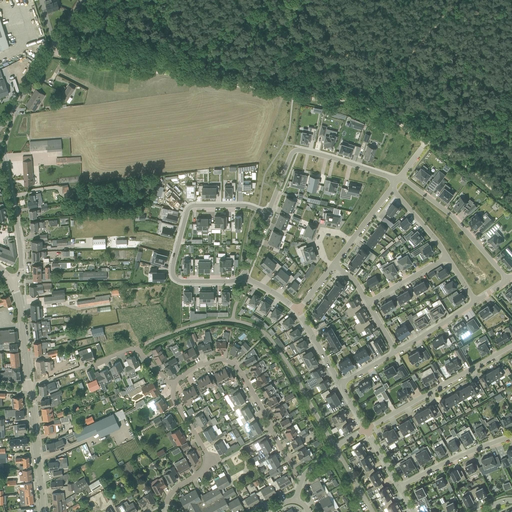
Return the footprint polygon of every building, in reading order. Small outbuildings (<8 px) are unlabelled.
[(57,2),(52,3),(51,0),(49,0),(45,1),(46,5),(48,11),(54,9),(55,10),(58,9),(59,9),(57,2)] [(0,50),(9,47),(0,18),(0,50)] [(60,61),(51,77),(54,79),(63,63),(60,61)] [(0,96),(8,94),(6,85),(5,86),(3,79),(0,79),(0,96)] [(75,89),(69,85),(61,97),(67,101),(75,89)] [(36,90),(26,105),(33,109),(37,104),(39,105),(45,95),(36,90)] [(354,122),(353,126),(362,129),(364,123),(351,118),(350,121),(354,122)] [(322,126),(319,134),(324,135),(323,140),(324,140),(323,143),(324,144),(324,146),(328,147),(327,148),(331,149),(331,148),(332,148),(333,145),(334,144),(335,140),(336,140),(337,137),(336,137),(336,136),(329,134),(325,133),(326,127),(322,126)] [(307,133),(302,132),(302,133),(301,133),(301,135),(302,135),(300,142),(307,143),(308,140),(310,140),(310,139),(314,140),(316,129),(309,127),(307,133)] [(61,139),(30,141),(31,152),(62,150),(61,139)] [(340,148),(339,152),(350,156),(351,153),(354,154),(357,146),(348,143),(347,146),(341,144),(341,145),(340,145),(339,148),(340,148)] [(376,148),(368,145),(366,152),(366,153),(364,159),(371,161),(372,158),(373,158),(376,148)] [(24,185),(32,185),(31,177),(32,177),(31,156),(23,156),(23,161),(24,185)] [(251,188),(255,188),(256,182),(251,182),(250,182),(250,184),(243,184),(243,180),(243,171),(251,170),(251,165),(238,167),(238,171),(238,185),(241,185),(241,191),(247,191),(247,190),(251,190),(251,188)] [(429,174),(430,173),(426,170),(425,171),(421,168),(419,171),(418,170),(414,175),(419,179),(420,178),(422,180),(423,179),(426,181),(428,179),(429,180),(432,176),(429,174)] [(292,182),(297,183),(297,188),(304,189),(306,182),(300,180),(302,174),(297,173),(298,172),(294,171),(293,175),(294,175),(292,182)] [(445,175),(440,171),(433,180),(438,184),(445,175)] [(321,191),(322,186),(317,185),(319,178),(318,179),(310,177),(310,176),(309,176),(306,191),(307,190),(315,192),(315,193),(316,193),(316,190),(321,191)] [(329,187),(325,186),(324,193),(330,194),(330,191),(336,192),(338,182),(337,182),(337,181),(333,180),(333,181),(330,181),(329,187)] [(448,202),(454,195),(443,187),(445,185),(441,182),(436,189),(440,191),(441,192),(439,195),(448,202)] [(359,190),(359,187),(355,186),(355,185),(355,186),(353,185),(352,185),(348,184),(347,189),(346,189),(346,188),(342,187),(339,197),(344,198),(345,194),(352,196),(352,194),(357,195),(358,193),(359,190)] [(164,187),(158,185),(155,195),(161,196),(164,187)] [(209,197),(209,185),(198,185),(198,191),(202,191),(202,196),(204,197),(209,197)] [(219,185),(209,185),(209,197),(213,197),(213,196),(216,197),(216,191),(219,191),(219,185)] [(225,185),(225,196),(225,197),(230,197),(230,196),(232,197),(232,191),(235,191),(235,185),(225,185)] [(34,194),(29,195),(30,201),(28,202),(29,207),(37,205),(36,200),(34,194)] [(296,207),(299,199),(293,196),(292,199),(286,197),(284,202),(295,207),(296,207)] [(468,203),(460,197),(456,203),(457,203),(454,207),(460,211),(463,208),(464,207),(468,210),(467,211),(469,214),(477,207),(475,204),(474,204),(472,203),(471,205),(468,203)] [(293,212),(295,207),(284,202),(282,208),(288,210),(287,213),(293,216),(294,213),(293,212)] [(82,206),(86,211),(90,208),(86,203),(82,206)] [(393,216),(399,208),(393,203),(387,211),(389,213),(386,217),(385,216),(382,220),(390,227),(394,223),(389,219),(392,215),(393,216)] [(176,222),(177,215),(172,214),(173,210),(163,208),(161,214),(167,216),(166,220),(176,222)] [(29,210),(30,218),(36,218),(36,213),(40,213),(40,209),(29,210)] [(332,216),(333,216),(333,213),(323,212),(322,218),(326,219),(325,224),(331,225),(332,216)] [(291,218),(293,216),(287,213),(286,216),(280,214),(277,219),(288,223),(290,218),(291,218)] [(341,221),(342,215),(339,214),(338,217),(333,216),(332,216),(331,225),(337,226),(338,221),(341,221)] [(480,218),(476,214),(471,218),(472,219),(469,222),(468,223),(471,225),(472,225),(473,225),(476,229),(479,226),(481,228),(479,230),(482,232),(494,222),(491,219),(491,220),(489,217),(486,220),(482,216),(480,218)] [(220,229),(220,216),(215,216),(215,222),(211,222),(211,225),(211,229),(220,229)] [(230,229),(230,222),(226,222),(226,216),(220,216),(220,229),(230,229)] [(241,229),(241,223),(242,223),(242,220),(241,220),(241,216),(235,216),(235,221),(231,221),(231,231),(236,231),(236,229),(241,229)] [(399,219),(390,227),(393,230),(400,224),(406,230),(409,227),(408,226),(412,223),(407,217),(401,222),(399,219)] [(202,231),(202,218),(196,218),(196,223),(193,223),(193,233),(197,233),(197,231),(202,231)] [(211,225),(208,225),(208,218),(202,218),(202,231),(202,233),(208,233),(208,231),(211,231),(211,229),(211,225)] [(147,219),(145,231),(154,232),(156,220),(147,219)] [(286,229),(288,223),(277,219),(275,225),(281,227),(280,230),(286,232),(287,229),(286,229)] [(30,222),(31,230),(44,229),(44,221),(30,222)] [(172,232),(173,229),(169,228),(170,224),(161,222),(160,227),(162,228),(161,234),(172,237),(173,232),(172,232)] [(317,227),(308,223),(306,229),(314,232),(317,227)] [(366,242),(373,247),(387,229),(381,223),(366,242)] [(497,223),(489,230),(492,234),(500,227),(497,223)] [(312,238),(314,232),(306,229),(305,228),(302,234),(301,234),(300,237),(306,239),(307,236),(312,238)] [(283,234),(285,235),(286,232),(280,230),(279,233),(273,231),(271,236),(280,240),(283,234)] [(412,230),(405,237),(408,241),(412,238),(417,244),(424,237),(423,237),(424,236),(422,234),(418,230),(415,233),(412,230)] [(489,246),(493,250),(502,242),(499,238),(498,238),(495,235),(487,242),(490,245),(489,246)] [(282,240),(280,240),(271,236),(269,242),(275,244),(273,247),(279,249),(280,246),(279,246),(282,240)] [(106,248),(105,238),(92,239),(93,249),(106,248)] [(0,250),(0,258),(14,264),(17,257),(14,239),(9,240),(11,254),(0,250)] [(42,240),(40,240),(32,241),(32,249),(46,248),(46,245),(42,245),(42,240)] [(300,246),(303,255),(314,252),(312,246),(307,247),(306,244),(300,246)] [(423,245),(412,252),(415,257),(421,253),(422,254),(422,253),(425,258),(428,256),(428,257),(432,254),(432,253),(435,251),(431,245),(426,248),(423,245)] [(357,253),(358,253),(365,258),(371,251),(368,249),(366,252),(362,249),(361,249),(360,249),(357,253)] [(511,258),(507,253),(508,253),(506,249),(501,254),(503,257),(501,259),(504,262),(506,265),(509,268),(511,265),(511,258)] [(46,257),(46,251),(32,251),(32,260),(39,259),(39,255),(42,255),(42,257),(46,257)] [(407,255),(403,257),(408,266),(412,263),(409,258),(412,257),(409,251),(406,253),(407,255)] [(316,258),(314,252),(303,255),(305,261),(304,262),(305,265),(312,262),(311,259),(316,258)] [(167,255),(157,253),(155,257),(152,256),(151,263),(161,266),(162,263),(164,263),(164,260),(165,261),(167,255)] [(358,253),(355,257),(362,262),(365,258),(358,253)] [(238,259),(234,259),(234,254),(230,254),(230,256),(225,256),(225,269),(231,269),(231,265),(234,265),(238,265),(238,259)] [(213,266),(213,256),(208,256),(208,259),(204,258),(204,271),(210,271),(210,266),(213,266)] [(225,269),(225,256),(216,256),(216,263),(219,263),(219,269),(225,269)] [(271,260),(267,256),(260,264),(264,268),(271,260)] [(362,262),(355,257),(352,261),(359,266),(362,262)] [(408,266),(403,257),(398,260),(397,258),(394,260),(397,265),(400,264),(403,269),(408,266)] [(190,271),(190,265),(193,265),(193,258),(184,258),(184,264),(182,264),(182,268),(184,268),(184,271),(190,271)] [(204,271),(204,258),(195,258),(195,265),(198,265),(198,271),(204,271)] [(273,258),(271,260),(264,268),(269,272),(273,267),(275,269),(280,264),(273,258)] [(352,261),(352,260),(348,264),(349,265),(353,269),(351,271),(357,276),(362,269),(359,266),(352,261)] [(394,267),(397,265),(394,260),(391,261),(392,263),(388,266),(393,275),(397,272),(394,267)] [(287,270),(280,264),(275,269),(278,271),(274,276),(278,280),(285,272),(287,270)] [(393,275),(388,266),(383,269),(382,267),(379,269),(382,274),(385,272),(388,278),(393,275)] [(434,270),(428,274),(431,277),(435,274),(436,276),(439,274),(442,278),(449,273),(446,267),(439,271),(437,268),(434,270)] [(164,281),(164,273),(156,273),(156,269),(150,269),(150,273),(152,273),(152,281),(164,281)] [(289,276),(285,272),(278,280),(282,284),(287,279),(289,281),(293,276),(291,274),(289,276)] [(376,275),(367,281),(371,287),(380,282),(376,275)] [(300,282),(293,276),(289,281),(291,283),(287,288),(292,292),(300,282)] [(333,284),(334,285),(341,290),(343,292),(347,287),(345,286),(348,282),(343,278),(340,282),(338,280),(337,281),(336,280),(333,284)] [(445,281),(438,285),(440,289),(442,288),(443,290),(446,288),(449,292),(457,287),(457,286),(456,283),(455,283),(453,280),(447,284),(445,281)] [(424,281),(419,284),(423,291),(427,289),(428,290),(432,288),(428,281),(425,283),(424,281)] [(423,291),(419,284),(413,287),(417,294),(415,295),(416,297),(420,295),(419,293),(423,291)] [(44,293),(43,285),(29,286),(30,294),(38,293),(38,294),(44,293)] [(334,285),(331,289),(338,294),(341,290),(334,285)] [(338,294),(331,289),(328,293),(335,298),(338,294)] [(194,296),(191,296),(191,291),(189,291),(189,290),(185,290),(185,291),(184,291),(184,303),(194,303),(194,296)] [(206,303),(206,290),(202,290),(202,291),(199,291),(199,296),(196,296),(196,306),(200,306),(200,303),(206,303)] [(213,296),(213,291),(211,291),(211,290),(206,290),(206,303),(217,303),(217,296),(213,296)] [(229,303),(229,291),(228,291),(228,290),(224,290),(224,291),(222,291),(222,296),(218,296),(218,303),(229,303)] [(408,290),(403,293),(407,300),(411,298),(412,300),(416,297),(415,295),(413,292),(410,293),(408,290)] [(457,291),(447,297),(451,303),(455,301),(457,304),(466,299),(461,292),(459,294),(457,291)] [(335,298),(328,293),(327,294),(326,294),(326,295),(325,296),(332,302),(335,298)] [(407,300),(403,293),(397,296),(399,299),(397,301),(399,304),(400,306),(404,304),(403,302),(407,300)] [(65,294),(52,296),(44,297),(45,304),(66,301),(65,294)] [(254,308),(260,298),(259,297),(260,297),(256,294),(256,295),(254,294),(251,298),(248,297),(245,302),(254,308)] [(0,304),(3,304),(4,305),(11,303),(9,296),(1,298),(2,299),(0,299),(0,304)] [(332,302),(325,296),(324,298),(323,298),(323,299),(322,301),(329,306),(332,302)] [(93,299),(94,305),(110,302),(109,297),(95,299),(93,299)] [(345,310),(347,314),(359,307),(357,304),(360,303),(357,297),(349,302),(351,306),(345,310)] [(392,299),(387,302),(391,309),(395,307),(396,309),(400,306),(399,304),(396,306),(392,299)] [(442,314),(444,313),(440,306),(443,304),(440,299),(437,301),(439,304),(434,307),(440,317),(443,315),(442,314)] [(78,308),(89,306),(89,300),(77,301),(78,308)] [(264,314),(271,305),(270,304),(270,303),(267,301),(267,302),(265,301),(262,305),(259,303),(256,309),(264,314)] [(322,301),(319,305),(326,310),(329,312),(332,308),(329,306),(322,301)] [(391,309),(387,302),(381,305),(383,308),(380,310),(384,316),(388,313),(387,311),(391,309)] [(38,304),(30,304),(31,319),(42,318),(42,312),(42,308),(39,308),(38,304)] [(493,313),(496,311),(497,312),(497,313),(501,310),(495,304),(492,307),(493,307),(490,308),(488,305),(479,311),(483,318),(492,312),(493,313)] [(326,310),(319,305),(316,308),(316,309),(323,314),(326,310)] [(361,309),(359,307),(347,314),(349,317),(356,314),(358,318),(367,313),(365,309),(364,310),(363,308),(361,309)] [(440,317),(434,307),(429,310),(427,307),(424,309),(427,314),(430,312),(434,319),(436,318),(436,319),(440,317)] [(275,321),(281,311),(281,310),(278,308),(277,309),(275,308),(273,312),(270,310),(266,316),(275,321)] [(316,309),(316,308),(313,312),(313,313),(315,314),(313,317),(318,321),(320,318),(323,314),(316,309)] [(425,315),(427,314),(424,309),(421,310),(423,313),(418,316),(424,326),(427,324),(427,323),(429,322),(425,315)] [(369,316),(367,313),(358,318),(360,321),(354,326),(356,329),(368,322),(367,320),(369,318),(368,317),(369,316)] [(285,329),(294,322),(294,321),(292,318),(291,318),(290,316),(286,320),(284,317),(279,321),(285,329)] [(424,326),(418,316),(413,319),(419,329),(420,327),(421,328),(424,326)] [(480,328),(473,318),(467,323),(465,325),(463,322),(453,329),(458,336),(461,334),(463,338),(468,335),(465,332),(471,328),(473,332),(480,328)] [(44,324),(47,324),(46,320),(31,322),(32,329),(46,327),(46,326),(45,327),(44,324)] [(406,324),(401,327),(406,335),(411,332),(407,326),(412,323),(410,321),(406,324)] [(370,325),(368,322),(356,329),(358,333),(365,330),(367,334),(375,329),(372,324),(370,325)] [(326,337),(334,332),(329,324),(326,326),(328,329),(323,332),(324,332),(323,333),(325,337),(326,337)] [(496,338),(499,345),(510,339),(508,336),(511,334),(511,333),(511,327),(510,325),(507,327),(504,329),(505,332),(500,335),(500,336),(496,338)] [(104,334),(102,326),(91,329),(93,337),(104,334)] [(47,327),(46,327),(32,329),(33,338),(48,336),(47,327)] [(406,335),(401,327),(396,330),(401,339),(406,335)] [(291,340),(301,334),(300,334),(301,333),(299,330),(298,330),(297,328),(293,331),(291,328),(286,331),(291,340)] [(3,342),(18,340),(17,331),(14,332),(14,331),(14,329),(11,330),(11,329),(0,330),(0,343),(3,343),(3,342)] [(220,350),(220,351),(223,351),(223,350),(226,350),(226,342),(227,342),(229,333),(224,332),(222,339),(221,339),(221,341),(216,341),(216,350),(220,350)] [(329,341),(336,336),(334,332),(326,337),(329,341)] [(452,343),(449,338),(445,340),(443,335),(432,341),(436,348),(446,343),(448,345),(452,343)] [(478,340),(479,341),(475,343),(480,351),(479,351),(481,354),(482,354),(490,350),(487,346),(490,344),(486,335),(482,337),(482,338),(478,340)] [(331,345),(339,341),(336,336),(329,341),(331,345)] [(292,343),(298,352),(308,346),(307,345),(308,345),(306,341),(305,342),(304,340),(300,342),(298,339),(292,343)] [(377,349),(379,352),(386,348),(381,339),(374,343),(373,341),(366,344),(371,353),(377,349)] [(341,345),(339,341),(331,345),(330,346),(333,350),(333,349),(334,350),(339,347),(340,350),(346,347),(344,344),(341,345)] [(206,354),(212,352),(209,343),(205,344),(205,342),(197,345),(200,353),(205,351),(206,354)] [(238,347),(234,345),(230,352),(237,356),(241,348),(245,352),(250,347),(245,342),(238,347)] [(159,346),(152,350),(155,356),(154,357),(158,364),(166,359),(162,353),(163,353),(159,346)] [(183,353),(182,353),(187,362),(193,359),(198,357),(193,347),(188,350),(189,352),(183,355),(183,354),(183,353)] [(86,349),(87,348),(79,351),(81,357),(82,356),(85,362),(95,359),(92,351),(88,352),(86,349)] [(246,355),(248,358),(245,360),(248,365),(259,359),(253,348),(246,355)] [(370,357),(365,348),(360,351),(364,360),(370,357)] [(462,362),(466,360),(460,348),(455,350),(462,362)] [(424,356),(426,360),(430,357),(426,349),(422,352),(420,353),(418,350),(409,356),(413,363),(423,358),(422,357),(424,356)] [(315,357),(312,353),(310,351),(306,354),(304,351),(299,354),(304,363),(315,357)] [(364,360),(360,351),(355,354),(359,363),(364,360)] [(18,352),(11,352),(12,366),(19,365),(18,352)] [(126,359),(129,365),(125,367),(130,378),(137,376),(133,368),(140,365),(138,360),(137,361),(134,356),(131,357),(126,359)] [(177,371),(176,370),(179,369),(177,364),(178,363),(175,357),(168,361),(170,364),(165,367),(169,375),(177,371)] [(313,365),(317,363),(316,361),(317,360),(315,357),(304,363),(309,372),(314,368),(313,365)] [(354,366),(349,357),(344,360),(348,369),(354,366)] [(457,369),(461,366),(457,358),(445,365),(450,373),(454,371),(457,369)] [(36,361),(37,372),(45,372),(45,370),(47,370),(47,361),(44,361),(44,360),(36,361)] [(348,369),(344,360),(339,363),(343,372),(348,369)] [(112,365),(113,367),(110,369),(114,379),(120,377),(119,374),(120,373),(120,371),(123,370),(120,361),(113,364),(114,365),(112,365)] [(261,372),(265,370),(260,361),(252,366),(253,369),(250,370),(253,376),(261,372)] [(275,371),(279,369),(275,362),(269,365),(271,369),(274,367),(275,371)] [(409,375),(403,365),(398,368),(396,370),(393,365),(388,368),(387,367),(384,369),(385,370),(384,370),(388,378),(393,375),(394,377),(398,374),(401,372),(404,377),(409,375)] [(507,374),(505,369),(504,368),(501,369),(499,366),(495,369),(500,377),(504,374),(505,376),(507,374)] [(306,387),(322,378),(320,375),(324,373),(320,367),(313,372),(316,377),(307,381),(308,382),(304,384),(306,387)] [(431,367),(419,374),(426,386),(438,379),(434,372),(433,372),(431,367)] [(99,384),(111,378),(107,369),(100,372),(101,375),(96,377),(99,384)] [(225,369),(220,372),(225,380),(227,384),(230,383),(229,381),(234,379),(230,371),(227,373),(225,369)] [(495,369),(491,371),(495,380),(497,382),(501,379),(500,377),(495,369)] [(257,377),(258,379),(256,381),(259,387),(268,382),(265,378),(269,376),(266,371),(257,377)] [(486,374),(491,382),(495,380),(491,371),(486,374)] [(4,373),(0,372),(0,379),(5,379),(5,378),(12,377),(13,381),(21,380),(20,374),(4,375),(4,373)] [(219,383),(225,380),(220,372),(215,375),(219,383)] [(491,382),(486,374),(481,377),(483,380),(480,381),(484,387),(486,386),(486,385),(491,382)] [(208,375),(203,378),(207,386),(210,385),(212,388),(214,386),(216,389),(218,388),(214,379),(211,380),(208,375)] [(207,386),(203,378),(197,381),(200,386),(198,388),(201,394),(206,391),(204,388),(207,386)] [(324,381),(322,378),(306,387),(308,390),(311,388),(312,389),(320,384),(323,389),(330,384),(327,379),(324,381)] [(91,391),(100,387),(96,379),(87,383),(91,391)] [(360,389),(362,392),(365,390),(365,391),(365,390),(369,389),(369,388),(372,387),(375,385),(372,379),(369,381),(368,379),(364,381),(362,382),(362,383),(358,385),(359,388),(359,390),(360,389)] [(409,391),(412,389),(413,390),(417,388),(412,379),(410,381),(409,379),(401,384),(403,389),(397,393),(401,400),(411,395),(409,391)] [(48,391),(57,388),(55,381),(47,384),(39,385),(40,394),(48,393),(48,391)] [(476,395),(484,391),(479,383),(477,384),(475,381),(470,384),(476,395)] [(152,382),(141,388),(145,394),(150,391),(153,396),(159,393),(156,387),(156,388),(152,382)] [(262,391),(265,397),(272,393),(270,388),(273,387),(271,383),(264,387),(265,389),(262,391)] [(476,395),(470,384),(466,387),(470,394),(471,394),(472,397),(476,395)] [(130,397),(140,391),(138,387),(135,389),(128,393),(130,397)] [(194,387),(188,389),(193,398),(198,395),(194,387)] [(470,394),(466,387),(462,389),(466,397),(470,394)] [(193,398),(188,389),(183,392),(185,396),(182,398),(187,406),(192,403),(190,399),(193,398)] [(457,391),(462,399),(466,397),(462,389),(460,390),(459,390),(457,391)] [(61,390),(50,395),(51,399),(63,394),(61,390)] [(324,398),(327,398),(329,402),(337,397),(334,391),(330,394),(328,390),(321,394),(324,398)] [(381,392),(385,400),(389,398),(385,390),(381,392)] [(229,403),(232,401),(242,396),(243,395),(241,391),(240,392),(239,391),(234,394),(233,391),(224,396),(228,403),(229,403)] [(454,394),(458,402),(462,399),(457,391),(455,392),(456,393),(454,394)] [(282,399),(278,392),(269,398),(270,400),(269,401),(270,403),(269,403),(271,407),(279,403),(278,401),(282,399)] [(293,393),(292,392),(284,397),(286,402),(293,398),(294,398),(295,397),(296,396),(294,392),(293,393)] [(449,396),(454,404),(458,402),(454,394),(449,396)] [(92,396),(85,398),(87,404),(94,401),(92,396)] [(235,410),(241,406),(244,404),(243,402),(245,401),(242,396),(232,401),(234,406),(233,407),(235,410)] [(454,404),(449,396),(445,399),(450,406),(454,404)] [(22,397),(12,398),(13,408),(23,407),(22,397)] [(340,402),(337,397),(329,402),(331,405),(329,408),(332,412),(339,409),(336,404),(340,402)] [(59,404),(58,400),(54,401),(54,402),(50,403),(49,398),(45,399),(45,400),(41,401),(42,406),(42,408),(51,407),(59,404)] [(149,402),(151,405),(150,405),(152,409),(156,407),(157,409),(158,408),(160,412),(168,408),(165,403),(164,403),(162,398),(156,402),(154,399),(149,402)] [(450,406),(445,399),(445,398),(440,401),(442,405),(439,406),(443,412),(446,411),(445,409),(450,406)] [(374,407),(373,407),(375,411),(376,410),(378,414),(382,411),(382,412),(385,410),(384,410),(388,408),(384,400),(383,399),(379,401),(380,402),(374,406),(374,407)] [(286,409),(283,404),(275,408),(277,411),(274,413),(277,418),(285,413),(283,410),(286,409)] [(428,407),(432,415),(434,419),(442,414),(437,406),(435,407),(433,404),(428,407)] [(241,406),(235,410),(234,410),(238,417),(243,415),(250,410),(248,406),(243,408),(241,406)] [(51,407),(42,408),(42,409),(44,421),(52,419),(51,407)] [(195,416),(198,421),(208,415),(204,407),(198,411),(200,413),(195,416)] [(432,415),(428,407),(423,410),(428,418),(432,415)] [(24,417),(24,410),(20,411),(19,408),(16,409),(4,410),(7,410),(8,415),(16,414),(17,419),(21,419),(21,417),(24,417)] [(244,417),(241,419),(243,424),(250,421),(248,418),(253,415),(250,410),(243,415),(244,417)] [(334,423),(336,426),(346,421),(344,418),(347,416),(346,414),(347,413),(345,410),(336,415),(336,416),(335,416),(337,422),(334,423)] [(428,418),(423,410),(419,412),(424,420),(428,418)] [(424,420),(419,412),(415,415),(416,418),(414,420),(417,426),(420,425),(419,423),(424,420)] [(506,418),(503,420),(508,428),(511,425),(511,424),(511,420),(511,419),(511,413),(511,412),(505,415),(506,418)] [(60,418),(60,419),(60,424),(70,423),(69,418),(72,418),(71,414),(66,414),(66,415),(64,416),(64,417),(60,418)] [(120,428),(113,414),(74,431),(78,441),(98,432),(100,437),(120,428)] [(156,424),(160,422),(165,430),(168,428),(168,429),(176,424),(170,414),(162,418),(163,419),(161,420),(159,416),(153,420),(156,424)] [(215,417),(211,419),(208,415),(198,421),(200,426),(205,423),(207,425),(216,420),(215,417)] [(498,425),(501,424),(496,416),(487,422),(493,432),(498,430),(497,430),(499,428),(498,425)] [(291,423),(288,418),(280,422),(282,424),(281,425),(282,427),(283,427),(291,423)] [(45,434),(56,432),(55,425),(60,424),(60,419),(54,420),(55,423),(44,425),(45,434)] [(218,429),(215,424),(218,423),(216,420),(207,425),(208,428),(203,431),(206,436),(218,429)] [(245,427),(247,431),(259,425),(256,420),(251,423),(250,421),(243,424),(245,427)] [(404,423),(409,431),(411,434),(418,430),(415,423),(412,425),(409,420),(404,423)] [(346,421),(336,426),(338,429),(341,427),(344,433),(350,429),(350,430),(355,427),(353,423),(352,424),(350,422),(347,423),(346,421)] [(487,428),(488,428),(484,421),(481,422),(477,423),(477,427),(475,428),(480,438),(487,434),(484,429),(487,428)] [(25,423),(18,424),(14,425),(14,428),(18,428),(19,435),(24,434),(24,431),(26,431),(25,423)] [(404,434),(409,431),(404,423),(399,425),(402,430),(399,432),(402,438),(405,436),(404,434)] [(259,425),(247,431),(250,436),(249,437),(251,439),(258,435),(256,433),(261,430),(259,425)] [(298,433),(293,425),(287,429),(288,431),(285,433),(289,438),(298,433)] [(461,435),(461,436),(466,445),(467,444),(467,445),(470,443),(469,443),(471,442),(470,442),(472,441),(473,441),(470,436),(474,434),(469,426),(467,427),(467,428),(459,432),(461,435)] [(213,438),(215,440),(217,439),(225,435),(225,434),(224,432),(223,432),(222,432),(220,428),(218,429),(206,436),(209,440),(213,438)] [(174,446),(177,444),(178,445),(186,440),(184,436),(183,436),(179,429),(172,433),(170,431),(166,433),(174,446)] [(232,438),(239,436),(237,429),(230,432),(232,438)] [(393,429),(389,431),(394,440),(398,437),(399,439),(402,438),(399,432),(396,434),(393,429)] [(394,440),(389,431),(388,430),(383,433),(386,439),(381,443),(385,450),(387,448),(387,447),(395,442),(394,440)] [(453,449),(453,450),(459,447),(456,440),(459,438),(457,434),(454,436),(453,435),(446,439),(448,443),(449,442),(451,447),(452,450),(453,449)] [(59,440),(55,442),(46,444),(48,451),(56,449),(55,448),(65,444),(65,443),(68,442),(65,435),(58,438),(59,440)] [(224,445),(221,440),(226,437),(225,435),(217,439),(215,440),(216,443),(214,444),(216,449),(224,445)] [(304,445),(299,436),(291,440),(293,443),(292,444),(295,450),(304,445)] [(27,438),(10,440),(10,447),(24,446),(24,445),(28,445),(27,438)] [(257,451),(262,448),(269,444),(266,439),(261,442),(260,439),(253,443),(254,446),(257,451)] [(441,445),(435,448),(440,457),(440,456),(441,457),(443,455),(446,453),(442,446),(445,444),(442,439),(439,441),(441,445)] [(225,454),(237,447),(235,444),(230,447),(227,443),(224,445),(216,449),(219,454),(224,451),(225,454)] [(366,446),(364,443),(359,445),(360,446),(353,450),(356,455),(353,456),(349,458),(349,459),(351,462),(354,460),(357,458),(365,454),(363,451),(366,449),(365,447),(366,446)] [(256,457),(257,460),(268,454),(267,451),(272,449),(269,444),(262,448),(257,451),(259,455),(256,457)] [(425,449),(421,452),(426,461),(431,458),(428,453),(431,451),(428,445),(424,447),(425,449)] [(301,461),(310,456),(305,447),(297,451),(299,454),(298,455),(301,461)] [(510,465),(509,462),(511,461),(511,448),(511,449),(507,451),(510,457),(507,458),(506,457),(501,460),(505,467),(510,465)] [(156,452),(159,457),(166,453),(163,449),(156,452)] [(190,459),(189,460),(191,464),(198,460),(196,456),(197,456),(193,450),(187,454),(190,459)] [(426,461),(421,452),(420,450),(412,454),(415,460),(418,458),(421,464),(426,461)] [(257,460),(259,464),(265,460),(268,464),(270,463),(277,459),(275,454),(270,457),(268,454),(257,460)] [(366,464),(373,459),(372,456),(371,457),(369,455),(366,456),(365,454),(357,458),(354,460),(356,463),(357,462),(359,467),(362,465),(363,465),(366,464)] [(412,462),(415,460),(412,454),(409,456),(410,458),(405,461),(410,469),(415,467),(412,462)] [(486,458),(481,460),(484,466),(485,468),(496,464),(497,467),(501,465),(498,457),(494,458),(493,455),(489,457),(488,457),(485,458),(486,458)] [(30,466),(29,457),(23,457),(23,458),(16,458),(16,463),(23,462),(24,466),(30,466)] [(63,465),(62,457),(55,458),(56,462),(49,462),(49,469),(58,468),(58,466),(63,465)] [(177,467),(181,474),(188,470),(187,469),(191,467),(185,457),(174,463),(176,467),(177,467)] [(277,469),(275,466),(280,463),(277,459),(270,463),(268,464),(268,465),(269,469),(270,469),(268,470),(269,473),(277,469)] [(375,462),(373,459),(366,464),(363,465),(362,465),(365,470),(364,471),(366,474),(374,469),(372,467),(375,465),(374,463),(375,462)] [(410,469),(405,461),(404,459),(396,463),(395,462),(393,464),(397,471),(402,467),(406,473),(411,470),(410,469)] [(477,463),(474,465),(472,462),(469,464),(468,463),(465,465),(466,465),(465,466),(470,476),(481,471),(477,463)] [(168,483),(169,482),(169,483),(176,479),(174,475),(177,473),(173,467),(164,472),(165,474),(164,475),(167,479),(166,480),(168,483)] [(31,469),(23,470),(23,475),(20,475),(21,480),(32,479),(31,469)] [(371,481),(382,475),(381,472),(380,473),(378,470),(375,472),(374,469),(366,474),(364,475),(365,478),(369,476),(371,481)] [(459,472),(457,469),(450,472),(450,473),(451,476),(452,476),(454,480),(458,478),(459,481),(466,478),(462,470),(459,472)] [(281,477),(286,486),(288,485),(292,483),(289,478),(291,476),(289,472),(281,477)] [(63,486),(62,480),(67,480),(65,474),(56,478),(56,480),(55,480),(55,481),(51,482),(51,488),(63,486)] [(202,494),(199,496),(195,489),(179,498),(186,509),(188,508),(190,511),(219,511),(229,507),(231,511),(233,511),(243,507),(238,498),(227,503),(225,500),(236,494),(232,488),(222,493),(220,490),(230,484),(225,475),(214,481),(218,487),(202,496),(202,494)] [(278,489),(273,481),(270,475),(266,478),(268,483),(270,482),(271,484),(266,487),(271,496),(273,495),(276,493),(275,490),(278,489)] [(384,478),(382,475),(371,481),(374,486),(372,487),(374,490),(375,490),(383,485),(381,482),(384,481),(383,478),(384,478)] [(310,484),(313,490),(322,485),(324,484),(323,483),(325,482),(322,478),(321,478),(320,476),(318,477),(315,478),(316,481),(310,484)] [(444,479),(443,476),(439,478),(439,477),(436,478),(436,479),(435,480),(439,487),(443,486),(444,488),(448,486),(451,485),(447,477),(444,479)] [(80,490),(88,486),(89,485),(84,477),(76,483),(78,487),(80,490)] [(157,478),(150,482),(156,493),(164,489),(163,488),(167,486),(162,477),(158,479),(157,478)] [(286,486),(281,477),(273,481),(278,489),(280,488),(281,489),(284,487),(285,487),(284,487),(286,486)] [(89,485),(88,486),(91,491),(102,484),(99,479),(89,485)] [(32,491),(32,483),(20,484),(20,487),(19,487),(19,490),(25,489),(25,492),(32,491)] [(323,495),(327,493),(322,485),(313,490),(316,495),(318,494),(319,497),(323,495)] [(378,492),(380,497),(391,491),(390,488),(388,488),(387,486),(384,488),(383,485),(375,490),(376,493),(378,492)] [(478,486),(471,489),(473,494),(475,497),(478,496),(479,498),(483,497),(486,496),(486,495),(487,495),(483,487),(479,489),(478,486)] [(258,492),(261,496),(263,495),(266,499),(269,497),(269,498),(270,497),(269,497),(271,496),(266,487),(258,492)] [(419,498),(416,499),(421,507),(427,504),(425,500),(424,501),(422,497),(426,495),(422,487),(418,489),(418,488),(414,490),(415,492),(416,491),(419,498)] [(34,503),(32,491),(25,492),(25,489),(19,490),(21,504),(34,503)] [(466,505),(473,501),(471,496),(473,494),(471,489),(465,493),(466,495),(462,497),(464,501),(464,502),(465,505),(466,505)] [(384,505),(392,501),(390,498),(393,496),(392,494),(393,493),(391,491),(380,497),(383,502),(382,502),(384,505)] [(64,500),(64,492),(52,493),(53,503),(58,502),(57,499),(61,499),(61,500),(64,500)] [(143,498),(138,501),(141,508),(147,504),(148,506),(155,501),(150,492),(143,496),(143,498)] [(260,502),(260,501),(262,499),(261,496),(258,492),(250,496),(255,505),(257,504),(260,502)] [(319,500),(322,506),(331,501),(327,493),(323,495),(324,498),(319,500)] [(65,500),(65,503),(66,503),(71,501),(73,499),(72,497),(75,495),(75,494),(65,499),(65,500)] [(255,505),(250,496),(242,501),(244,504),(247,503),(250,508),(253,506),(253,507),(254,506),(253,506),(255,505)] [(65,503),(65,500),(64,500),(61,500),(61,499),(57,499),(58,502),(53,503),(54,511),(62,510),(61,504),(65,503)] [(129,505),(127,501),(115,507),(117,511),(136,511),(138,511),(133,502),(129,505)] [(336,509),(331,501),(322,506),(325,511),(330,508),(331,511),(336,509)] [(389,511),(390,511),(400,506),(399,503),(397,504),(396,502),(393,503),(392,501),(384,505),(386,508),(387,508),(389,511)] [(446,511),(449,510),(449,511),(451,511),(454,511),(457,510),(457,509),(453,502),(450,503),(449,501),(442,504),(446,511)]
